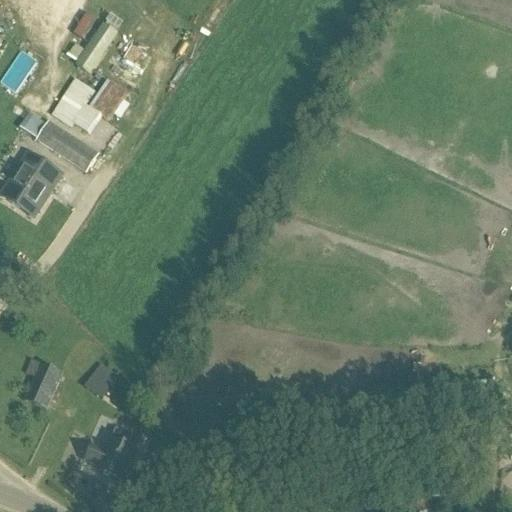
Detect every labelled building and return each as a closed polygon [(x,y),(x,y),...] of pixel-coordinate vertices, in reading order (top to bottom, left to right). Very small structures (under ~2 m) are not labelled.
[(90,32),(97,11),(87,8),(80,29),(90,32)] [(79,60),(94,70),(123,28),(108,18),(79,60)] [(76,81),(52,118),(70,131),(72,127),(90,138),(103,119),(86,107),(94,94),(76,81)] [(48,125),(37,141),(50,149),(88,174),(98,159),(61,133),(48,125)] [(62,177),(28,155),(0,198),(34,220),(62,177)] [(46,413),(62,377),(31,362),(25,376),(33,379),(22,402),(46,413)] [(85,389),(102,401),(119,379),(99,368),(85,389)] [(93,448),(93,449),(92,448),(83,466),(123,485),(137,454),(135,453),(139,443),(127,437),(127,438),(116,433),(112,442),(106,454),(93,448)]
